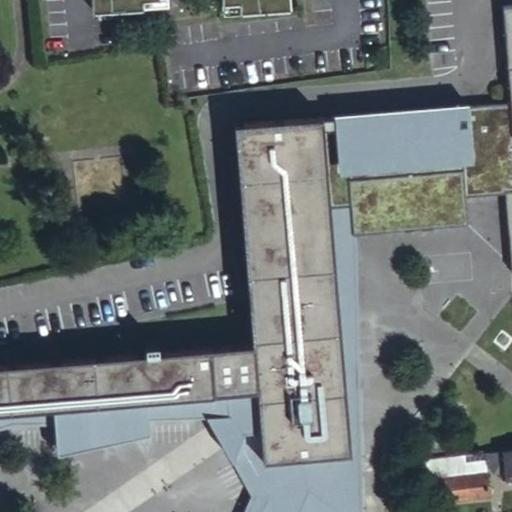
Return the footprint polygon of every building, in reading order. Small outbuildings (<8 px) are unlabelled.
[(511,1),(502,3),(508,100),(321,114),(323,144),(326,186),(327,202),(349,201),(351,230),(466,222),(464,193),(503,190),(509,268),(511,267),(511,1)] [(327,202),(326,186),(291,189),(292,197),(280,199),(274,138),(285,138),(286,146),(323,144),(321,114),(235,121),(251,341),(206,345),(157,348),(157,341),(144,342),(145,349),(156,348),(159,392),(254,386),(259,454),(310,450),(308,432),(297,433),(293,382),(304,381),(305,388),(341,386),(327,202)] [(291,189),(326,186),(323,144),(286,146),(285,138),(274,138),(280,199),(292,197),(291,189)] [(354,453),(351,230),(349,201),(327,202),(341,386),(345,447),(310,450),(310,455),(263,474),(234,432),(240,425),(228,409),(205,412),(218,435),(255,499),(248,511),(359,511),(359,453),(354,453)] [(156,348),(145,349),(28,357),(31,402),(159,392),(156,348)] [(0,404),(31,402),(28,357),(0,359),(0,404)] [(345,447),(341,386),(305,388),(304,381),(293,382),(297,433),(308,432),(310,450),(345,447)] [(310,455),(310,450),(259,454),(254,386),(159,392),(31,402),(0,404),(0,421),(12,419),(56,418),(59,451),(149,430),(148,413),(205,412),(228,409),(240,425),(234,432),(263,474),(310,455)] [(511,445),(503,447),(506,472),(511,471),(511,445)] [(430,467),(432,476),(484,469),(483,460),(430,467)] [(484,469),(432,476),(434,497),(487,490),(484,469)]
